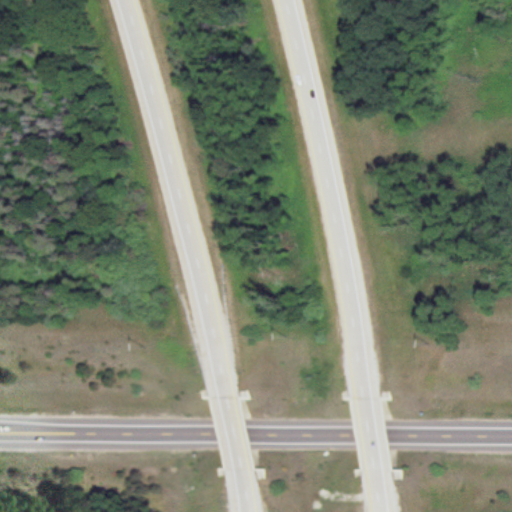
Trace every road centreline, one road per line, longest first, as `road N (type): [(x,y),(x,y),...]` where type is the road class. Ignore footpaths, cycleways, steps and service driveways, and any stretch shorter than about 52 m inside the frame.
road 1 (primary): [(511,438),(0,435)]
road 2 (motorway): [(123,0),(222,390)]
road 3 (motorway): [(363,380),(281,0)]
